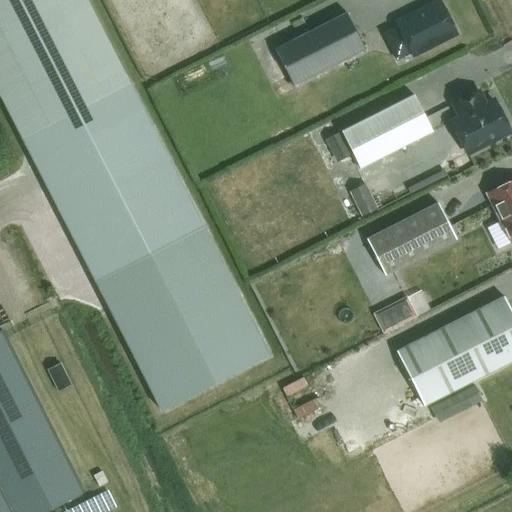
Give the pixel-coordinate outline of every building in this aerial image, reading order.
[(86,0),(0,0),(0,94),(161,410),(268,356),(86,0)] [(440,2),(398,24),(413,54),(456,33),(440,2)] [(347,13),(275,50),(294,86),(366,49),(347,13)] [(257,39),(237,49),(260,98),(281,89),(257,39)] [(479,91),(454,104),(461,118),(452,123),(468,153),(510,131),(495,101),(486,106),(479,91)] [(414,95),(342,132),(360,168),(433,132),(414,95)] [(337,163),(352,156),(340,133),(325,141),(337,163)] [(511,181),(488,194),(511,241),(511,181)] [(362,217),(378,209),(365,184),(349,192),(362,217)] [(439,203),(367,239),(385,275),(457,239),(439,203)] [(511,311),(505,297),(397,352),(424,406),(511,361),(511,311)] [(411,305),(379,322),(378,322),(384,333),(417,317),(411,305)] [(2,331),(0,332),(0,488),(11,511),(44,511),(84,492),(2,331)] [(61,362),(48,368),(59,390),(71,383),(61,362)] [(438,420),(481,398),(475,387),(432,409),(438,420)] [(11,511),(0,488),(0,511),(11,511)]
